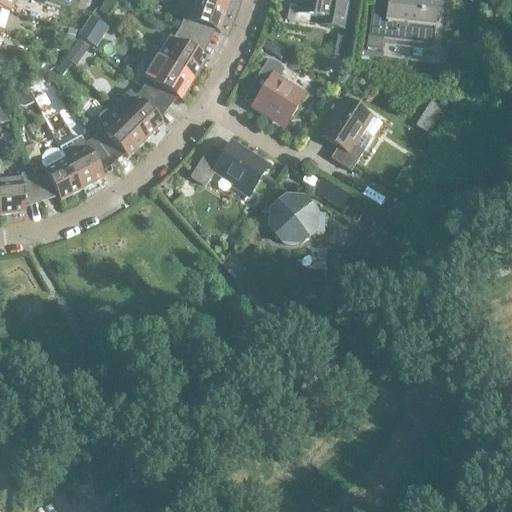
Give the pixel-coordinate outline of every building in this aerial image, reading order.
[(0,0),(0,9),(0,10),(0,11),(9,13),(13,0),(0,0)] [(106,0),(98,13),(107,18),(115,5),(106,0)] [(228,11),(197,0),(194,0),(187,22),(183,21),(181,29),(195,34),(198,27),(219,34),(228,11)] [(197,0),(228,11),(231,0),(197,0)] [(299,0),(298,8),(290,7),(287,22),(308,25),(309,18),(314,18),(313,25),(343,31),(348,3),(333,0),(299,0)] [(387,0),(386,12),(372,10),(368,39),(432,47),(437,6),(436,6),(436,1),(427,0),(415,0),(415,3),(387,0)] [(90,19),(78,39),(93,48),(105,29),(90,19)] [(68,30),(65,40),(73,42),(75,32),(68,30)] [(178,33),(174,40),(171,38),(158,59),(165,63),(194,82),(207,60),(187,48),(191,41),(178,33)] [(269,38),(262,49),(280,60),(286,50),(269,38)] [(70,50),(64,59),(74,65),(80,57),(70,50)] [(63,62),(55,72),(63,77),(70,67),(63,62)] [(270,80),(251,110),(266,119),(268,116),(286,127),(305,97),(279,80),(284,72),(268,62),(260,74),(270,80)] [(34,63),(31,75),(38,77),(41,65),(34,63)] [(194,82),(165,63),(152,83),(149,81),(144,89),(157,96),(161,90),(181,102),(194,82)] [(25,90),(11,98),(15,107),(24,109),(33,105),(25,90)] [(137,100),(120,118),(145,143),(164,125),(160,121),(147,108),(152,102),(141,92),(135,98),(137,100)] [(343,102),(320,137),(338,149),(330,161),(350,174),(363,154),(353,147),(371,119),(343,102)] [(430,105),(415,129),(427,136),(443,113),(430,105)] [(99,130),(101,132),(95,138),(106,149),(111,143),(125,157),(128,161),(145,143),(120,118),(117,114),(110,112),(104,114),(99,118),(98,124),(99,130)] [(60,151),(62,155),(82,192),(104,180),(101,175),(92,159),(99,155),(92,142),(84,147),(80,140),(60,151)] [(231,146),(214,172),(235,186),(233,189),(246,198),(244,202),(245,203),(266,169),(231,146)] [(41,167),(43,169),(35,173),(42,186),(49,183),(60,203),(82,192),(62,155),(57,152),(50,152),(45,155),(41,161),(41,167)] [(191,179),(205,188),(213,176),(198,167),(191,179)] [(20,180),(0,182),(0,208),(1,218),(25,215),(22,192),(30,191),(28,176),(20,177),(20,180)] [(309,234),(313,234),(320,235),(322,216),(310,215),(311,208),(303,207),(303,203),(284,201),(284,205),(276,205),(276,213),(272,212),(270,231),(274,231),(274,239),(277,239),(278,241),(280,243),(281,245),(284,247),(287,248),(289,248),(292,248),(296,248),(298,247),(300,246),(302,245),(303,243),(305,241),(308,242),(309,234)] [(364,238),(358,247),(370,256),(377,246),(364,238)]
